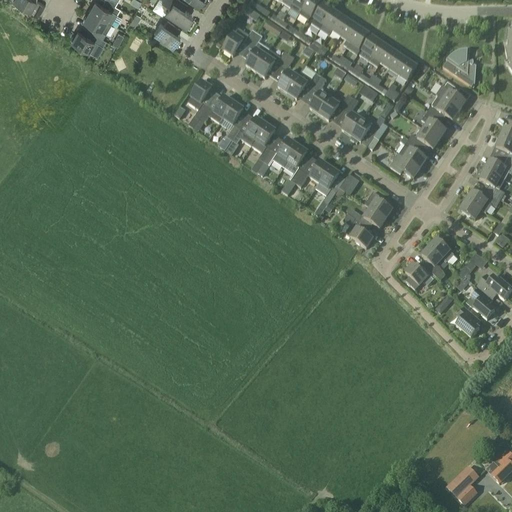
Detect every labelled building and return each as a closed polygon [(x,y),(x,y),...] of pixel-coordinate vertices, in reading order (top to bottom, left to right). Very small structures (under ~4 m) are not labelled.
[(34,0),(13,0),(13,1),(30,11),(36,1),(34,0)] [(188,20),(192,15),(173,2),(174,0),(161,0),(163,2),(162,4),(162,6),(163,9),(164,11),(165,12),(165,13),(186,27),(190,21),(188,20)] [(291,10),(297,0),(284,0),(282,4),(291,10)] [(310,0),(297,0),(291,10),(300,16),(310,0)] [(309,22),(311,19),(321,5),(314,0),(310,0),(300,16),(309,22)] [(120,9),(115,6),(107,2),(104,7),(95,1),(89,11),(111,24),(120,9)] [(312,24),(321,30),(333,13),(324,6),(312,24)] [(255,23),(259,17),(249,10),(245,16),(255,23)] [(102,39),(111,24),(89,11),(83,21),(93,27),(89,32),(102,39)] [(342,19),(333,13),(321,30),(330,36),(332,33),(342,19)] [(351,25),(342,19),(332,33),(341,39),(351,25)] [(177,34),(180,29),(167,20),(164,25),(161,23),(154,33),(161,38),(160,39),(172,47),(180,36),(177,34)] [(286,44),(290,37),(267,21),(263,28),(286,44)] [(360,31),(351,25),(341,39),(347,43),(345,46),(348,48),(360,31)] [(511,26),(509,25),(506,45),(503,44),(507,63),(504,63),(511,75),(511,80),(511,81),(511,26)] [(243,43),(249,48),(257,36),(252,32),(248,38),(237,31),(223,52),(233,58),(243,43)] [(369,37),(360,31),(348,48),(347,50),(358,57),(361,52),(359,51),(369,37)] [(70,40),(72,40),(71,42),(88,51),(91,53),(97,44),(99,45),(102,39),(89,32),(86,37),(77,32),(74,37),(73,36),(70,40)] [(262,39),(257,36),(249,48),(256,52),(246,67),(255,73),(269,53),(258,45),(262,39)] [(360,57),(369,63),(381,45),(372,39),(362,53),(360,57)] [(390,51),(381,45),(369,63),(378,69),(380,65),(390,51)] [(399,57),(390,51),(380,65),(389,71),(399,57)] [(446,62),(447,63),(443,69),(472,89),(474,86),(475,87),(476,68),(473,66),(474,64),(473,62),(470,64),(469,63),(470,51),(468,51),(466,51),(464,51),(462,51),(460,52),(458,53),(456,53),(455,54),(453,55),(451,57),(450,58),(448,59),(447,61),(446,62)] [(275,65),(281,69),(289,57),(284,54),(280,60),(269,53),(255,73),(265,80),(275,65)] [(334,57),(331,61),(337,65),(340,61),(342,58),(338,56),(336,59),(334,57)] [(294,61),(289,57),(281,69),(286,73),(294,61)] [(408,63),(399,57),(389,71),(398,77),(408,63)] [(343,69),(346,65),(340,61),(337,65),(343,69)] [(417,69),(408,63),(398,77),(407,84),(417,69)] [(354,70),(351,74),(358,79),(361,75),(364,70),(357,66),(354,70)] [(278,89),(287,95),(298,79),(288,73),(278,89)] [(301,74),(298,79),(287,95),(297,101),(307,85),(309,86),(308,87),(313,91),(321,79),(316,75),(312,81),(301,74)] [(367,79),(361,75),(358,79),(364,83),(367,79)] [(321,79),(313,91),(318,94),(326,82),(321,79)] [(195,118),(200,121),(208,109),(203,106),(201,105),(211,90),(201,83),(191,99),(191,100),(188,105),(198,112),(195,118)] [(436,98),(438,99),(459,113),(465,104),(456,98),(460,93),(447,84),(444,90),(442,88),(436,98)] [(359,95),(371,104),(377,96),(364,87),(359,95)] [(310,110),(319,116),(330,100),(332,97),(321,90),(319,94),(320,95),(310,110)] [(392,96),(394,93),(389,90),(388,93),(385,97),(394,104),(397,100),(392,96)] [(340,109),(345,112),(353,100),(348,97),(340,109)] [(213,112),(208,109),(200,121),(205,125),(209,118),(220,126),(223,121),(234,105),(224,99),(214,114),(212,113),(213,112)] [(452,123),(459,113),(438,99),(428,113),(440,121),(444,116),(452,123)] [(339,107),(330,100),(319,116),(329,123),(339,107)] [(358,104),(353,100),(345,112),(350,116),(358,104)] [(386,104),(380,117),(385,120),(392,107),(386,104)] [(234,105),(223,121),(233,127),(243,111),(234,105)] [(427,126),(424,131),(439,142),(446,132),(437,126),(440,121),(428,113),(421,123),(427,126)] [(342,132),(351,138),(362,122),(352,116),(342,132)] [(200,121),(195,118),(188,127),(193,131),(200,121)] [(377,134),(385,122),(380,118),(372,130),(377,134)] [(246,135),(240,131),(232,143),(237,146),(240,141),(251,148),(266,126),(256,120),(246,135)] [(371,128),(362,122),(351,138),(361,144),(371,128)] [(266,126),(251,148),(262,155),(266,150),(265,149),(273,136),(275,133),(266,126)] [(227,139),(232,143),(240,131),(235,127),(227,139)] [(500,140),(511,144),(511,132),(505,129),(500,140)] [(433,151),(439,142),(424,131),(417,140),(412,136),(408,142),(421,150),(424,145),(433,151)] [(367,149),(372,152),(379,142),(374,139),(367,149)] [(510,156),(506,162),(511,165),(511,144),(500,140),(496,150),(510,156)] [(278,156),(272,152),(264,164),(269,168),(273,161),(284,169),(298,148),(288,142),(278,156)] [(399,156),(400,157),(420,171),(426,161),(417,155),(421,150),(408,142),(399,156)] [(298,148),(284,169),(295,176),(291,182),(296,186),(304,174),(297,169),(307,154),(298,148)] [(264,164),(272,152),(267,149),(266,150),(262,155),(259,161),(264,164)] [(420,171),(400,157),(398,158),(397,159),(396,161),(395,163),(394,164),(394,166),(391,170),(401,177),(404,173),(413,180),(420,171)] [(490,162),(485,172),(504,182),(509,173),(511,174),(511,165),(506,162),(503,169),(490,162)] [(310,179),(319,185),(330,169),(320,163),(310,179)] [(330,170),(330,169),(319,185),(316,190),(327,198),(322,204),(328,207),(336,195),(329,191),(339,176),(337,175),(339,173),(331,168),(330,170)] [(491,188),(487,194),(501,202),(505,195),(499,192),(504,182),(485,172),(479,182),(491,188)] [(309,177),(304,174),(296,186),(301,189),(309,177)] [(346,180),(339,190),(344,194),(351,184),(346,180)] [(295,186),(289,196),(293,198),(299,188),(295,186)] [(472,193),(466,202),(481,212),(486,216),(492,207),(496,209),(501,202),(487,194),(483,201),(472,193)] [(370,210),(386,221),(392,212),(376,201),(371,198),(365,207),(370,210)] [(475,222),(481,212),(466,202),(460,212),(475,222)] [(359,216),(355,221),(367,230),(370,225),(379,231),(386,221),(370,210),(364,219),(359,216)] [(364,235),(367,230),(355,221),(348,217),(343,224),(351,228),(345,236),(350,239),(350,240),(366,250),(373,241),(364,235)] [(505,228),(500,224),(493,234),(499,238),(505,228)] [(437,241),(429,249),(442,261),(446,265),(454,257),(445,249),(447,247),(439,240),(437,242),(437,241)] [(442,261),(429,249),(421,257),(435,269),(431,274),(441,283),(446,278),(439,265),(442,261)] [(469,263),(475,268),(483,260),(482,260),(476,256),(469,263)] [(429,277),(431,274),(426,269),(421,274),(413,266),(405,275),(410,279),(406,284),(415,293),(424,284),(428,288),(434,282),(429,277)] [(471,273),(466,268),(458,277),(463,281),(471,273)] [(511,292),(510,291),(511,290),(511,289),(511,288),(510,287),(509,286),(508,286),(507,286),(506,287),(500,282),(498,283),(494,279),(491,281),(487,278),(478,288),(488,297),(492,292),(504,302),(511,292)] [(461,294),(470,284),(465,280),(456,289),(461,294)] [(490,301),(479,291),(471,301),(477,306),(473,310),(487,322),(495,313),(486,305),(490,301)] [(446,297),(436,311),(442,315),(451,300),(446,297)] [(473,318),(464,310),(457,318),(461,321),(456,327),(471,340),(479,331),(469,322),(473,318)] [(511,457),(511,456),(511,455),(511,454),(510,450),(505,441),(501,444),(487,458),(492,464),(484,471),(492,479),(492,478),(499,486),(511,474),(511,457)] [(467,466),(444,488),(463,508),(477,495),(470,487),(478,478),(467,466)]
